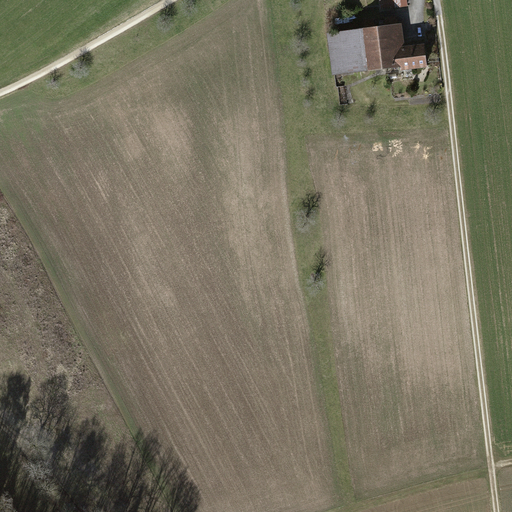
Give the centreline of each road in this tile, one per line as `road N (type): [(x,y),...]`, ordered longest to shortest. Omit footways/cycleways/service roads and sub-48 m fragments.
road 1 (track): [(499,511),(439,0)]
road 2 (track): [(174,0),(0,92)]
